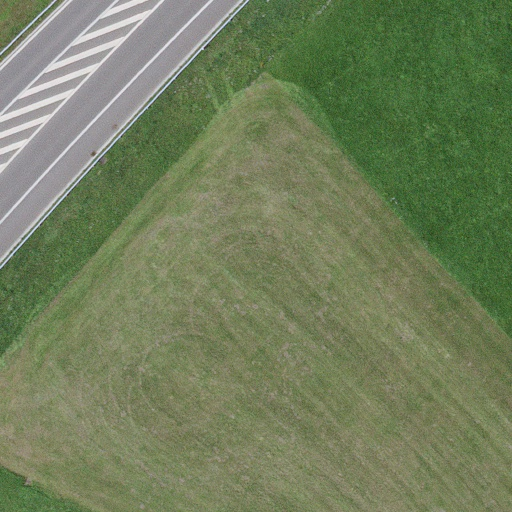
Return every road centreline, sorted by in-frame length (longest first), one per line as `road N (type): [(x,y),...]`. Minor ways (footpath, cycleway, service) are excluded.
road 1 (trunk): [(0,196),(130,14)]
road 2 (trunk): [(130,14),(0,114)]
